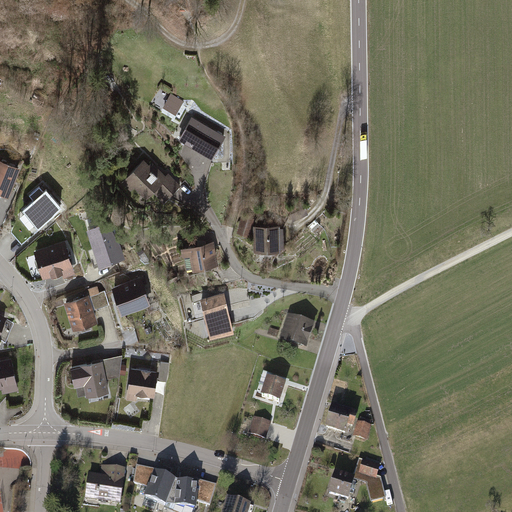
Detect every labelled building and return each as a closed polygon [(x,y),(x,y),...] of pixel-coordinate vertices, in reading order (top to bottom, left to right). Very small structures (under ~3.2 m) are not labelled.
[(171,94),(164,107),(176,114),(184,101),(171,94)] [(225,136),(191,117),(178,139),(213,159),(225,136)] [(21,167),(0,158),(0,199),(2,194),(9,197),(21,167)] [(150,165),(144,159),(122,181),(131,190),(135,186),(147,198),(154,191),(165,202),(182,185),(169,172),(166,175),(153,162),(150,165)] [(34,200),(23,209),(39,228),(63,207),(47,189),(45,191),(40,186),(29,195),(34,200)] [(306,208),(290,214),(293,221),(309,214),(306,208)] [(22,242),(39,228),(23,209),(17,214),(12,231),(22,242)] [(254,218),(242,214),(237,233),(249,236),(254,218)] [(86,220),(89,229),(105,224),(102,215),(86,220)] [(315,219),(308,226),(313,231),(320,225),(315,219)] [(89,229),(87,229),(101,267),(126,258),(121,245),(109,223),(105,224),(89,229)] [(279,225),(253,226),(254,252),(280,251),(280,249),(279,228),(279,225)] [(209,229),(197,229),(195,244),(208,242),(209,229)] [(34,250),(43,279),(63,273),(64,277),(76,273),(65,240),(34,250)] [(195,244),(182,247),(187,271),(219,265),(215,241),(208,242),(195,244)] [(176,272),(168,275),(171,282),(179,279),(176,272)] [(144,278),(114,287),(123,315),(152,305),(144,278)] [(98,286),(89,288),(95,309),(110,304),(105,290),(100,292),(98,286)] [(228,289),(229,307),(250,307),(250,288),(228,289)] [(224,292),(201,298),(212,338),(235,332),(224,292)] [(90,296),(65,303),(74,331),(81,328),(82,332),(92,329),(91,326),(98,324),(90,296)] [(8,317),(0,313),(0,338),(7,342),(15,322),(7,319),(8,317)] [(316,325),(290,317),(282,343),(308,352),(316,325)] [(270,329),(268,336),(277,338),(279,331),(270,329)] [(103,359),(103,361),(107,378),(120,376),(120,374),(121,364),(123,355),(103,359)] [(11,358),(0,360),(0,388),(2,388),(3,394),(18,390),(11,358)] [(103,361),(71,367),(75,388),(85,386),(87,397),(110,393),(107,378),(103,361)] [(162,362),(159,380),(167,381),(170,363),(162,362)] [(158,371),(131,367),(126,399),(137,401),(138,394),(155,396),(158,371)] [(288,385),(269,379),(262,399),(282,405),(288,385)] [(358,411),(331,404),(325,426),(346,432),(348,424),(354,426),(358,411)] [(272,423),(255,417),(249,435),(267,441),(272,423)] [(360,417),(359,422),(370,425),(372,420),(360,417)] [(358,421),(353,436),(367,440),(371,425),(370,425),(359,422),(358,421)] [(358,473),(362,459),(360,458),(354,475),(353,479),(366,483),(368,495),(384,491),(381,477),(377,476),(376,479),(358,473)] [(381,465),(362,459),(358,473),(376,479),(377,476),(381,465)] [(125,468),(102,465),(101,474),(88,473),(84,498),(120,503),(125,468)] [(147,487),(154,470),(137,465),(133,482),(147,487)] [(164,504),(175,478),(154,470),(147,487),(144,496),(164,504)] [(354,475),(334,470),(328,492),(348,498),(353,479),(354,475)] [(198,481),(175,478),(164,504),(196,507),(196,501),(198,481)] [(216,485),(199,480),(196,501),(210,504),(216,485)] [(384,491),(368,495),(371,502),(386,498),(384,491)] [(247,511),(250,503),(226,496),(221,511),(247,511)]
